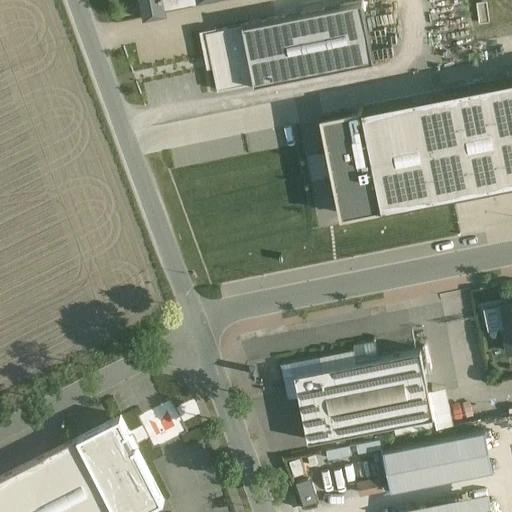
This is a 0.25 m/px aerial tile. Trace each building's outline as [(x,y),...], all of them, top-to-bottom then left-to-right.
[(166,10),(163,0),(140,0),(144,19),(166,14),(166,10)] [(163,0),(166,10),(211,0),(163,0)] [(214,67),(218,90),(374,59),(362,0),(216,30),(216,27),(200,31),(207,69),(214,67)] [(511,76),(364,105),(384,206),(511,181),(511,76)] [(343,214),(384,206),(364,105),(323,114),(343,214)] [(511,301),(499,304),(509,352),(511,350),(511,301)] [(372,357),(369,346),(354,349),(356,361),(372,357)] [(372,357),(356,361),(354,349),(280,363),(287,398),(299,395),(308,440),(434,415),(420,348),(372,357)] [(0,489),(0,511),(139,511),(162,501),(124,427),(0,489)] [(486,429),(383,449),(391,489),(493,468),(486,429)]
